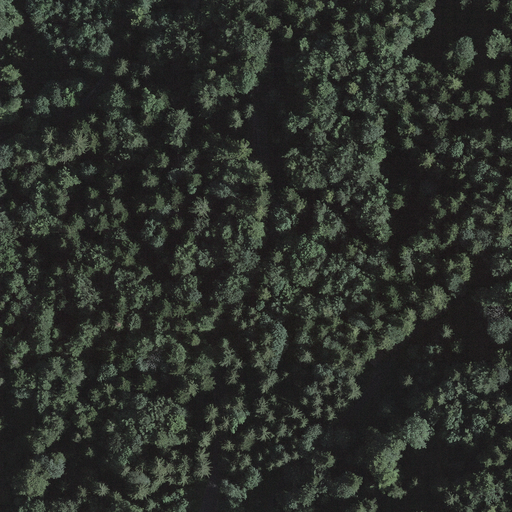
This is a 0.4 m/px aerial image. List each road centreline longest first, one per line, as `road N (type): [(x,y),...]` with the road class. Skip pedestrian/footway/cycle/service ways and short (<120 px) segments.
road 1 (unclassified): [(275,0),(279,48),(262,127),(274,241),(267,263),(218,327),(220,453),(207,511)]
road 2 (unclassified): [(511,244),(408,334),(359,402),(284,477),(265,511)]
road 3 (unclassified): [(130,0),(95,92),(71,115),(0,142)]
road 4 (track): [(83,511),(216,479)]
